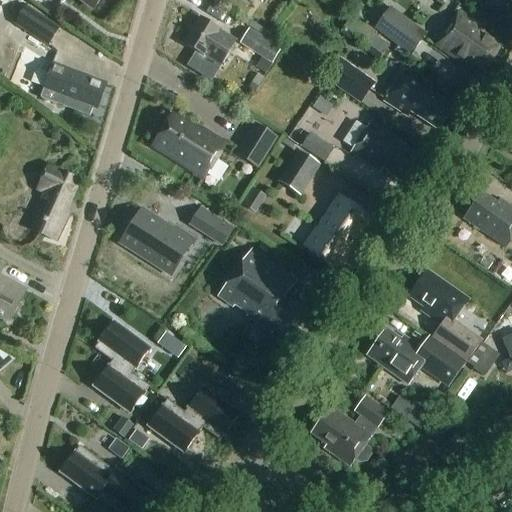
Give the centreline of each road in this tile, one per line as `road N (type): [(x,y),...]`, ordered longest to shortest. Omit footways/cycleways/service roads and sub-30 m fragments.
road 1 (residential): [(15,511),(160,0)]
road 2 (residential): [(257,453),(511,79)]
